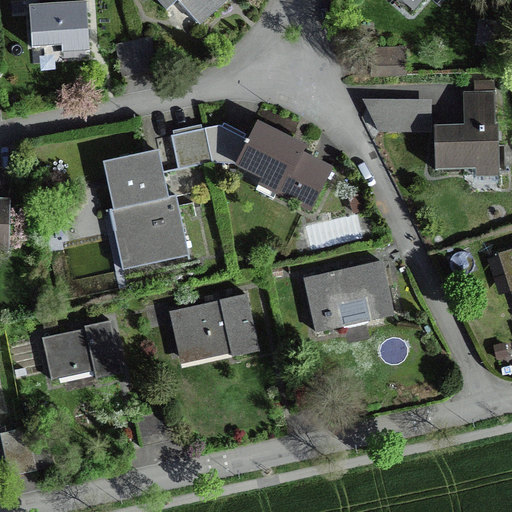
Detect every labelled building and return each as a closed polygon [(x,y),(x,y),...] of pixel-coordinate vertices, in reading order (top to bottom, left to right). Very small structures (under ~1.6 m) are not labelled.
[(84,3),(83,0),(60,0),(61,4),(29,6),(31,46),(63,44),(64,59),(90,58),(87,3),(84,3)] [(199,24),(227,0),(158,0),(168,11),(179,1),(199,24)] [(398,0),(413,13),(423,0),(398,0)] [(158,71),(151,36),(115,44),(122,78),(131,76),(149,73),(158,71)] [(376,59),(370,59),(370,78),(407,77),(406,55),(404,55),(404,47),(375,47),(376,59)] [(474,92),(463,93),(464,128),(434,128),(435,172),(476,171),(476,180),(499,180),(496,93),(494,93),(494,81),(474,82),(474,92)] [(432,134),(432,101),(362,100),(378,133),(432,134)] [(258,123),(249,141),(236,166),(235,169),(260,182),(255,192),(274,201),(276,197),(310,214),(333,169),(305,155),(308,149),(297,143),(258,123)] [(219,126),(203,129),(202,126),(173,132),(173,136),(171,136),(178,171),(211,164),(236,166),(249,141),(245,138),(246,135),(223,124),(222,127),(219,126)] [(169,197),(159,151),(130,158),(129,156),(119,158),(119,160),(102,164),(113,211),(108,212),(122,273),(189,258),(176,196),(169,197)] [(348,198),(353,215),(370,211),(365,193),(348,198)] [(0,254),(10,254),(11,201),(0,200),(0,254)] [(511,250),(497,255),(510,294),(511,293),(511,250)] [(395,317),(383,263),(346,271),(303,280),(315,334),(344,328),(344,330),(346,330),(349,342),(370,338),(367,325),(371,324),(370,322),(395,317)] [(246,295),(220,301),(219,295),(211,296),(204,298),(205,305),(169,313),(181,372),(233,361),(232,358),(259,353),(246,295)] [(95,381),(122,375),(111,323),(84,328),(85,331),(75,333),(42,339),(51,382),(59,380),(59,384),(94,377),(95,381)] [(11,357),(23,354),(21,347),(10,349),(11,357)] [(297,414),(321,409),(315,379),(291,385),(297,414)] [(166,410),(149,414),(133,418),(140,449),(150,447),(156,445),(166,443),(173,442),(166,410)] [(0,440),(8,478),(35,472),(26,429),(0,434),(0,440)]
